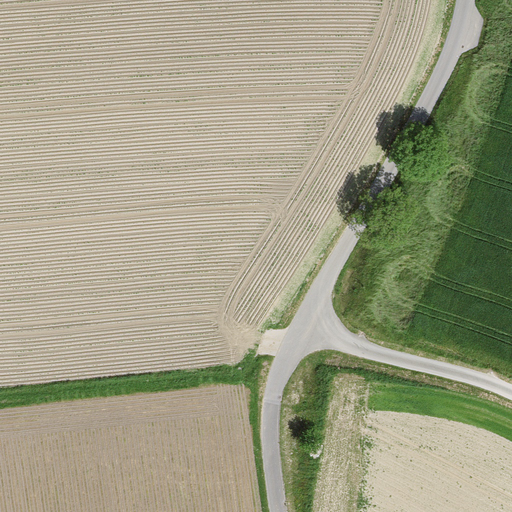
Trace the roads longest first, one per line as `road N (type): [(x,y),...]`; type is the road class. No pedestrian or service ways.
road 1 (unclassified): [(465,0),(445,66),(277,381),(270,441),(279,511)]
road 2 (track): [(298,329),(511,394)]
